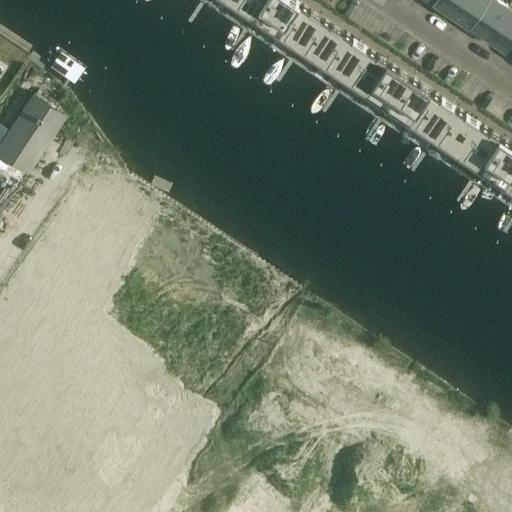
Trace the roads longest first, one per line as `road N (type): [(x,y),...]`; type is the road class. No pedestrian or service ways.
road 1 (residential): [(511,91),(375,0)]
road 2 (residential): [(0,262),(74,153)]
